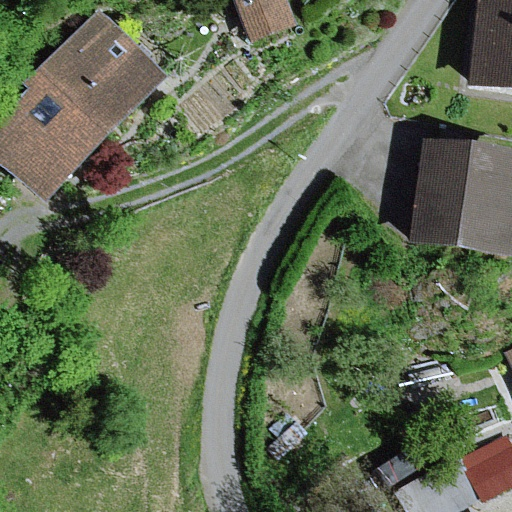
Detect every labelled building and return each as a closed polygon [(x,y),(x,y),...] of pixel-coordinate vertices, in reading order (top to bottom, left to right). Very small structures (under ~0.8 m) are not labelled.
[(275,0),(223,0),(236,51),(285,39),(275,0)] [(511,4),(474,0),(464,0),(454,95),(511,101),(511,4)] [(92,36),(0,125),(0,178),(35,214),(153,98),(92,36)] [(496,167),(407,153),(392,248),(503,265),(511,207),(511,198),(492,195),(496,167)] [(511,462),(500,440),(396,495),(404,511),(465,511),(511,487),(511,462)]
